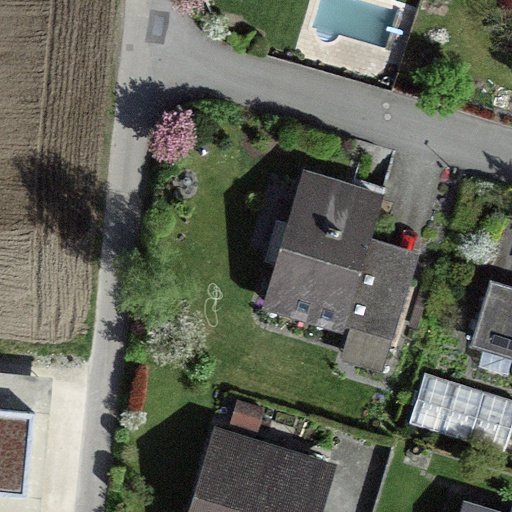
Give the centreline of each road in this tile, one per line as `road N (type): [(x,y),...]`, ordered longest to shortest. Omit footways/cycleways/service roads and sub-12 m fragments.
road 1 (residential): [(149,72),(92,511)]
road 2 (residential): [(149,72),(511,177)]
